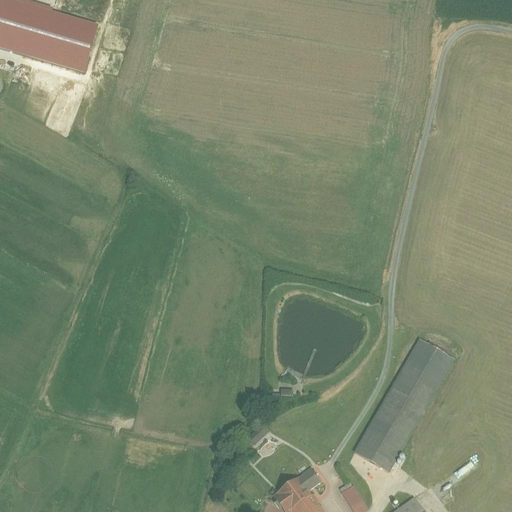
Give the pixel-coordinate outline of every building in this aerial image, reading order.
[(4,0),(3,0),(2,0),(0,9),(0,51),(84,75),(98,28),(52,14),(4,0)] [(12,0),(3,0),(4,0),(52,14),(53,12),(12,0)] [(406,450),(456,362),(419,341),(354,456),(391,476),(406,450)] [(257,449),(270,434),(263,428),(250,443),(257,449)] [(323,484),(313,469),(273,499),(282,511),(324,511),(318,504),(320,502),(314,495),(313,497),(310,493),(323,484)] [(351,484),(340,492),(353,511),(368,511),(370,511),(369,509),(351,484)] [(425,511),(416,499),(398,511),(425,511)]
